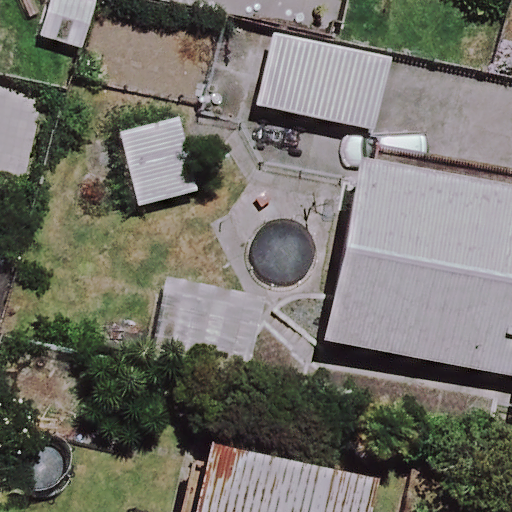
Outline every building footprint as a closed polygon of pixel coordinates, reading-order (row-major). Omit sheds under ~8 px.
[(371,65),(219,42),(208,110),(361,134),(371,65)] [(39,102),(0,97),(0,250),(18,253),(39,102)] [(180,199),(159,128),(104,143),(124,215),(180,199)] [(511,202),(349,172),(316,346),(506,382),(499,419),(511,421),(511,202)] [(351,511),(357,486),(190,449),(176,511),(351,511)]
